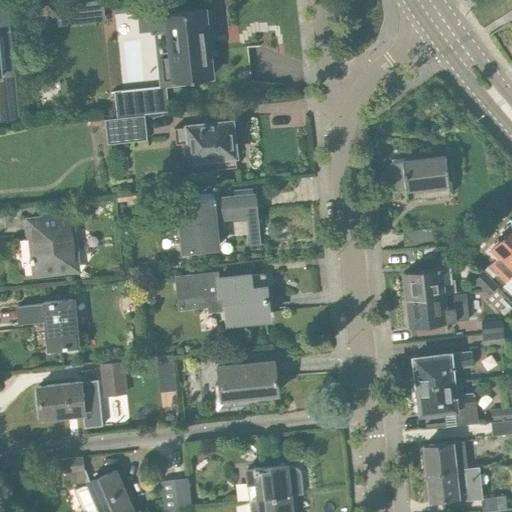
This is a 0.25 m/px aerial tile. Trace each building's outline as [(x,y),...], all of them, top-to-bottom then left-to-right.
[(57,26),(105,21),(103,0),(102,0),(55,5),(57,26)] [(205,27),(203,9),(163,13),(168,58),(161,59),(164,81),(174,80),(175,82),(177,81),(177,85),(194,83),(194,80),(211,78),(207,46),(211,45),(209,26),(205,27)] [(147,140),(145,116),(90,121),(91,129),(96,129),(95,125),(106,124),(108,144),(147,140)] [(236,167),(231,121),(175,127),(177,143),(189,142),(191,160),(216,157),(217,169),(236,167)] [(451,196),(446,157),(391,163),(394,191),(406,190),(407,201),(451,196)] [(186,251),(218,248),(215,219),(234,217),(234,214),(257,211),(256,194),(181,201),(186,251)] [(128,196),(128,201),(129,205),(137,204),(136,195),(128,196)] [(81,272),(74,210),(26,216),(28,234),(31,234),(33,255),(31,255),(33,278),(81,272)] [(484,272),(492,279),(511,260),(511,226),(490,249),(498,258),(484,272)] [(406,248),(426,245),(424,231),(405,233),(406,248)] [(511,260),(492,279),(498,285),(500,287),(504,283),(506,285),(511,278),(511,260)] [(404,273),(407,299),(456,292),(454,279),(450,279),(449,268),(404,273)] [(489,294),(498,285),(492,279),(484,272),(484,271),(474,280),(489,294)] [(269,314),(264,273),(219,278),(219,277),(207,278),(206,273),(187,276),(188,281),(177,282),(180,308),(208,305),(208,312),(227,310),(227,318),(269,314)] [(456,292),(407,299),(410,326),(455,321),(467,320),(464,292),(456,292)] [(78,346),(73,299),(42,302),(42,304),(18,306),(20,324),(44,321),(47,349),(78,346)] [(483,334),(503,331),(502,320),(481,322),(483,334)] [(484,346),(505,343),(503,333),(483,335),(484,346)] [(415,358),(418,386),(461,381),(459,368),(472,366),(471,352),(415,358)] [(105,396),(126,393),(123,361),(101,364),(105,396)] [(222,399),(278,393),(274,361),(219,367),(222,399)] [(81,382),(84,414),(86,427),(103,425),(98,380),(81,382)] [(461,381),(418,386),(421,414),(455,410),(456,425),(478,422),(475,394),(462,395),(461,381)] [(41,418),(84,414),(81,382),(38,387),(41,418)] [(491,420),(511,417),(511,406),(490,409),(491,420)] [(493,435),(511,432),(511,419),(491,422),(493,435)] [(424,446),(427,473),(469,468),(467,445),(454,447),(453,442),(424,446)] [(89,481),(84,470),(83,457),(55,460),(56,465),(38,470),(43,483),(59,477),(57,473),(66,472),(67,484),(89,481)] [(251,501),(290,496),(304,494),(301,475),(301,474),(300,472),(300,471),(298,469),(297,468),(295,467),(293,467),(292,467),(287,467),(287,465),(247,470),(251,501)] [(469,468),(427,473),(430,501),(460,498),(460,500),(482,498),(479,467),(469,468)] [(101,511),(133,511),(116,472),(89,483),(101,511)] [(174,480),(177,508),(189,507),(186,479),(174,480)] [(177,508),(174,480),(162,482),(165,510),(177,508)] [(292,511),(290,496),(251,501),(251,511),(292,511)] [(481,499),(483,511),(507,509),(506,496),(481,499)]
